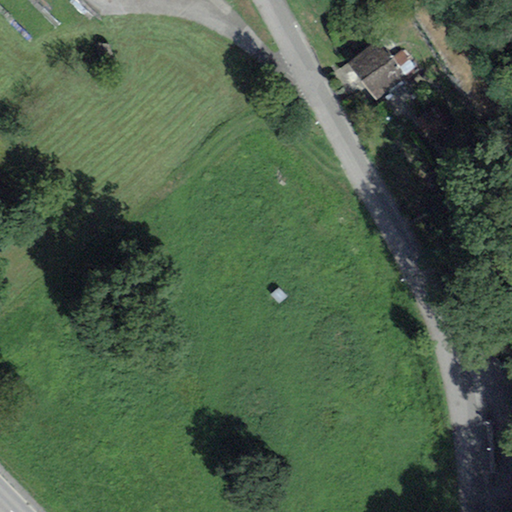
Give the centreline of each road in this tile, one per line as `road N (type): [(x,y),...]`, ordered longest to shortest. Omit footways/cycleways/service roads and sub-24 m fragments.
road 1 (residential): [(300,66),(437,330),(458,405),(471,511)]
road 2 (residential): [(300,66),(267,60),(204,18),(94,0)]
